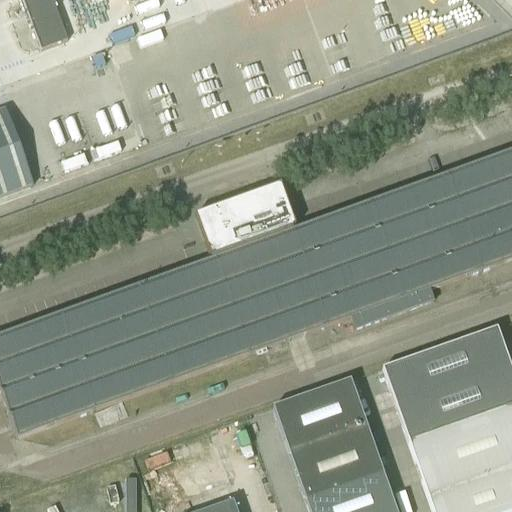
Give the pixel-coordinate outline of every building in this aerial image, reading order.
[(46,0),(22,0),(35,49),(58,43),(46,0)] [(291,90),(330,75),(312,29),(273,44),(291,90)] [(214,263),(0,339),(0,398),(15,441),(17,441),(45,431),(350,321),(354,333),(433,304),(428,293),(511,262),(511,154),(291,234),(276,192),(218,214),(199,221),(214,263)] [(511,511),(511,380),(495,333),(381,373),(429,511),(511,511)] [(271,411),(287,456),(364,429),(348,384),(271,411)] [(287,456),(303,501),(380,474),(364,429),(287,456)] [(182,463),(142,476),(146,486),(186,473),(182,463)] [(306,511),(393,511),(380,474),(303,501),(306,511)]
